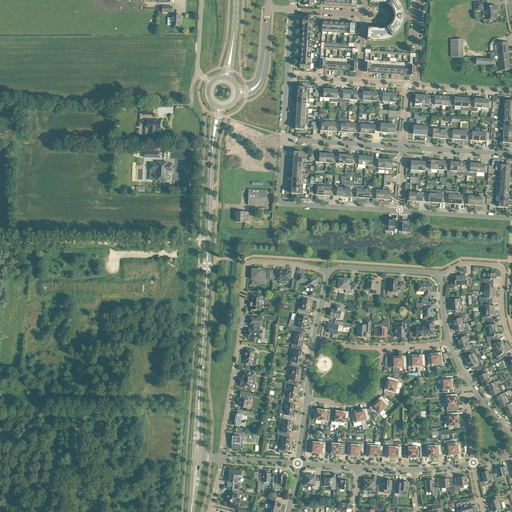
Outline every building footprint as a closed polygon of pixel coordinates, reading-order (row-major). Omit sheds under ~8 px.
[(372,40),(372,38),(376,38),(378,38),(381,38),(382,38),(384,38),(387,38),(390,37),(392,35),(393,35),(395,33),(397,31),(398,31),(400,29),(401,27),(401,26),(402,24),(402,23),(403,21),(404,18),(404,16),(404,13),(403,11),(403,9),(402,7),(401,4),(399,2),(397,0),(369,0),(369,2),(373,2),(373,1),(376,1),(376,2),(380,3),(380,2),(381,2),(384,2),(384,1),(386,2),(386,3),(388,4),(390,6),(391,4),(393,6),(391,7),(393,9),(394,11),(394,14),(394,15),(394,16),(395,16),(394,17),(394,19),(393,21),(392,23),(390,25),(391,26),(389,28),(389,26),(386,28),(384,29),(385,30),(382,30),(382,29),(380,29),(378,29),(378,28),(374,28),(374,29),(372,29),(372,28),(368,27),(367,40),(373,40),(374,40),(372,40)] [(478,3),(475,3),(475,11),(485,10),(486,20),(489,19),(490,20),(493,20),(494,19),(497,18),(496,6),(484,7),(483,7),(483,2),(478,3)] [(181,15),(176,15),(172,15),(171,26),(180,26),(180,19),(181,20),(181,15)] [(463,39),(451,39),(451,57),(463,57),(463,39)] [(474,57),(474,65),(494,66),(494,61),(500,61),(500,71),(506,70),(511,70),(508,42),(503,43),(497,43),(499,51),(490,52),(491,58),(474,57)] [(330,98),(331,89),(324,89),(323,90),(320,90),(320,98),(330,98)] [(331,89),(330,98),(334,98),(333,102),(340,102),(340,99),(340,91),(337,91),(338,89),(331,89)] [(350,99),(350,90),(343,90),(343,92),(340,91),(340,99),(350,99)] [(357,92),(357,91),(350,90),(350,99),(360,100),(360,93),(357,92)] [(369,101),(370,92),(363,91),(363,93),(360,93),(360,100),(369,101)] [(377,94),(377,92),(370,92),(369,101),(379,101),(380,94),(377,94)] [(389,102),(390,93),(383,92),(383,94),(380,94),(379,101),(389,102)] [(390,93),(389,102),(393,102),(393,105),(396,105),(396,103),(398,103),(399,96),(397,95),(397,93),(390,93)] [(422,95),(422,104),(427,104),(427,105),(427,107),(431,108),(432,105),(432,97),(429,97),(429,95),(422,95)] [(441,106),(442,96),(435,96),(435,97),(432,97),(432,105),(434,105),(441,106)] [(452,99),(449,98),(449,97),(442,96),(441,106),(448,106),(451,106),(452,99)] [(461,107),(462,98),(455,97),(455,99),(452,99),(451,106),(454,106),(461,107)] [(465,107),(465,111),(471,111),(471,100),(469,100),(469,98),(462,98),(461,107),(465,107)] [(481,99),(474,98),(474,100),(471,100),(471,111),(476,111),(477,108),(481,108),(481,99)] [(488,99),(481,99),(481,108),(488,109),(488,108),(491,109),(491,101),(488,101),(488,99)] [(143,107),(143,115),(153,115),(153,107),(143,107)] [(338,123),(338,130),(341,130),(341,132),(348,132),(348,123),(348,119),(339,118),(338,123)] [(160,121),(155,121),(147,121),(147,126),(145,125),(145,135),(149,135),(149,136),(156,136),(156,130),(155,130),(155,128),(160,128),(160,121)] [(328,131),(328,122),(318,121),(318,129),(321,129),(321,131),(328,131)] [(338,130),(338,123),(328,122),(328,131),(335,132),(335,130),(338,130)] [(357,131),(358,124),(348,123),(348,132),(355,133),(355,131),(357,131)] [(377,131),(378,123),(374,123),(374,125),(368,125),(367,134),(374,134),(374,131),(377,131)] [(387,133),(388,124),(378,123),(377,131),(380,131),(380,133),(387,133)] [(358,124),(357,131),(360,132),(360,133),(367,134),(368,125),(358,124)] [(430,127),(427,127),(427,126),(420,126),(420,135),(427,136),(427,134),(430,134),(430,127)] [(450,130),(450,127),(440,126),(440,129),(439,138),(446,139),(446,137),(449,137),(450,130)] [(433,129),(434,127),(430,127),(430,134),(433,134),(432,138),(439,138),(440,129),(433,129)] [(479,141),(479,132),(479,128),(475,128),(475,131),(472,131),(469,131),(469,139),(472,139),(472,141),(479,141)] [(460,130),(459,140),(466,140),(466,138),(469,139),(469,131),(467,131),(467,129),(460,129),(460,130)] [(453,130),(450,130),(449,137),(452,138),(452,139),(459,140),(460,130),(453,130)] [(489,133),(486,132),(479,132),(479,141),(486,141),(486,140),(489,140),(489,133)] [(326,162),(326,153),(319,153),(319,155),(316,154),(316,162),(326,162)] [(326,153),(326,162),(329,163),(329,166),(335,166),(336,163),(336,156),(333,156),(333,154),(326,153)] [(345,164),(346,155),(339,154),(339,156),(336,156),(336,163),(345,164)] [(356,157),(353,157),(353,155),(346,155),(345,164),(355,164),(356,157)] [(365,165),(366,156),(359,155),(359,157),(356,157),(355,164),(365,165)] [(373,160),(373,156),(366,156),(365,165),(368,165),(368,170),(375,170),(375,168),(376,160),(373,160)] [(385,170),(385,159),(378,159),(378,160),(376,160),(375,168),(378,168),(378,170),(385,170)] [(437,170),(438,161),(431,160),(431,164),(428,164),(427,171),(431,171),(431,169),(437,170)] [(428,164),(425,163),(425,162),(418,161),(417,171),(424,171),(427,171),(428,164)] [(448,163),(445,163),(445,161),(438,161),(437,170),(444,170),(447,170),(448,163)] [(448,163),(447,170),(452,171),(452,175),(457,175),(458,162),(451,161),(450,163),(448,163)] [(167,162),(164,162),(157,162),(156,163),(150,163),(150,169),(156,170),(156,180),(166,181),(166,170),(169,170),(169,169),(169,164),(167,164),(167,162)] [(467,164),(464,164),(465,162),(458,162),(457,175),(461,176),(461,171),(464,172),(464,171),(467,172),(467,164)] [(477,172),(477,163),(470,163),(470,164),(467,164),(467,172),(467,176),(473,176),(473,172),(477,172)] [(487,166),(484,165),(484,164),(477,163),(477,172),(484,173),(487,173),(487,166)] [(317,195),(324,196),(324,184),(314,183),(313,193),(317,193),(317,195)] [(332,184),(324,184),(324,196),(331,196),(331,194),(334,194),(334,187),(331,187),(332,184)] [(336,196),(343,197),(344,185),(334,184),(334,187),(334,194),(336,195),(336,196)] [(344,185),(343,197),(350,197),(350,196),(353,196),(354,185),(344,185)] [(354,185),(353,196),(356,196),(356,198),(363,198),(364,189),(364,186),(354,185)] [(373,197),(373,190),(374,186),(368,185),(368,189),(364,189),(363,198),(370,199),(370,197),(373,197)] [(390,188),(384,187),(383,190),(383,199),(390,200),(390,197),(395,197),(395,194),(390,194),(390,191),(390,188)] [(291,188),(291,193),(292,194),(292,198),(297,199),(297,194),(300,194),(299,196),(302,196),(303,189),(291,188)] [(249,189),(248,205),(266,206),(267,190),(249,189)] [(376,190),(373,190),(373,197),(376,197),(376,199),(383,199),(383,190),(376,190)] [(435,203),(436,190),(436,191),(426,190),(426,193),(425,200),(428,201),(428,202),(435,203)] [(445,202),(446,194),(446,191),(446,190),(436,190),(435,203),(442,203),(442,202),(445,202)] [(446,191),(446,194),(445,202),(448,202),(448,204),(455,204),(455,195),(456,195),(456,192),(446,191)] [(426,193),(423,193),(416,192),(415,201),(422,202),(423,200),(425,200),(426,193)] [(475,205),(482,206),(482,204),(485,204),(485,198),(485,197),(483,197),(483,193),(479,193),(479,196),(475,196),(475,205)] [(465,203),(465,196),(462,195),(456,195),(455,195),(455,204),(462,204),(462,203),(465,203)] [(468,196),(465,196),(465,203),(468,203),(468,205),(475,205),(475,196),(468,196)] [(248,217),(248,212),(236,212),(236,222),(245,222),(243,222),(244,217),(248,217)] [(395,219),(392,219),(389,218),(389,222),(387,222),(386,226),(388,226),(388,231),(395,231),(395,219)] [(410,232),(411,223),(409,223),(409,221),(403,221),(402,222),(400,222),(400,227),(402,227),(402,232),(410,232)] [(125,263),(125,279),(130,279),(130,274),(168,274),(168,261),(154,261),(154,263),(125,263)] [(252,269),(252,279),(254,279),(254,280),(258,280),(258,279),(259,280),(259,283),(264,283),(265,277),(262,277),(262,270),(252,269)] [(273,274),(272,283),(276,283),(276,280),(279,280),(290,281),(290,284),(289,288),(293,289),(293,285),(294,280),(290,279),(291,272),(276,271),(276,274),(273,274)] [(483,282),(485,282),(492,283),(493,279),(496,279),(496,276),(497,276),(497,274),(496,272),(493,272),(493,273),(487,273),(487,277),(483,277),(483,282)] [(305,276),(299,274),(297,281),(304,282),(307,283),(306,286),(310,287),(309,292),(310,292),(310,295),(313,296),(314,292),(316,286),(318,279),(314,278),(315,276),(311,276),(308,276),(308,277),(305,276)] [(458,285),(462,285),(461,276),(456,276),(456,279),(452,280),(453,287),(458,287),(458,285)] [(471,286),(471,283),(471,278),(467,279),(466,276),(461,276),(462,285),(466,285),(466,286),(471,286)] [(42,283),(42,293),(160,293),(160,278),(155,278),(155,283),(42,283)] [(358,296),(358,289),(359,284),(358,284),(352,283),(352,286),(348,286),(349,279),(339,279),(338,283),(337,283),(337,284),(336,286),(337,287),(338,287),(338,289),(346,289),(345,293),(352,293),(352,296),(358,296)] [(380,294),(380,288),(381,283),(377,283),(377,284),(376,284),(376,280),(368,279),(367,283),(366,283),(365,288),(367,289),(367,290),(370,291),(370,289),(372,289),(372,294),(380,294)] [(397,283),(397,281),(389,281),(389,286),(388,286),(387,290),(388,290),(388,291),(397,292),(397,291),(404,291),(405,283),(397,283)] [(417,288),(417,291),(424,292),(424,297),(426,297),(431,297),(431,292),(432,285),(430,283),(426,283),(426,282),(419,282),(419,283),(418,283),(417,288)] [(492,287),(492,283),(485,282),(485,288),(486,288),(486,292),(496,292),(497,289),(495,289),(495,287),(492,287)] [(496,296),(496,292),(486,292),(486,295),(484,295),(484,297),(480,297),(479,301),(491,301),(492,297),(495,297),(495,296),(496,296)] [(261,296),(257,295),(252,295),(251,302),(250,302),(250,306),(251,306),(251,311),(256,311),(256,309),(260,310),(261,300),(267,301),(267,296),(261,296)] [(310,297),(305,296),(302,295),(302,298),(300,298),(299,303),(302,304),(311,306),(312,300),(309,300),(310,297)] [(463,299),(462,299),(461,296),(454,296),(454,301),(451,301),(451,306),(463,305),(463,301),(463,299)] [(491,301),(481,301),(481,303),(481,306),(483,307),(484,307),(486,307),(486,311),(495,310),(494,305),(492,305),(491,301)] [(425,303),(416,303),(416,309),(422,308),(423,310),(422,310),(421,310),(421,311),(421,312),(421,313),(422,314),(423,314),(423,319),(428,318),(433,318),(432,314),(432,313),(431,312),(431,311),(431,310),(431,305),(426,306),(425,306),(425,303)] [(309,312),(311,306),(302,304),(300,309),(298,309),(297,312),(298,312),(306,314),(307,311),(309,312)] [(341,306),(339,306),(335,305),(334,309),(334,310),(331,309),(330,316),(339,318),(341,312),(340,311),(341,306)] [(463,315),(462,311),(464,311),(463,305),(451,306),(452,311),(455,311),(455,316),(463,315)] [(483,317),(482,317),(482,322),(485,321),(492,320),(492,316),(495,315),(495,310),(486,311),(486,314),(484,315),(483,315),(483,317)] [(298,312),(297,312),(296,312),(294,320),(307,323),(308,317),(305,317),(306,314),(298,312)] [(462,320),(464,320),(466,318),(465,314),(463,315),(455,316),(456,320),(453,321),(454,326),(463,324),(462,320)] [(262,318),(255,317),(250,317),(250,324),(252,325),(252,329),(249,329),(248,338),(262,339),(262,334),(263,334),(263,333),(264,332),(263,331),(262,331),(262,330),(260,330),(260,325),(262,325),(262,318)] [(390,329),(390,324),(390,319),(386,319),(386,322),(383,322),(383,327),(381,327),(381,328),(375,328),(374,336),(381,336),(381,337),(386,337),(386,329),(390,329)] [(305,329),(307,323),(294,320),(292,328),(292,329),(295,329),(302,331),(303,328),(305,329)] [(357,327),(356,332),(358,332),(357,336),(362,337),(362,336),(365,336),(365,337),(366,337),(366,333),(370,333),(370,328),(371,324),(371,320),(365,320),(365,324),(357,323),(357,324),(357,327)] [(489,331),(498,329),(496,324),(493,325),(492,320),(485,321),(487,328),(488,328),(489,331)] [(416,327),(416,331),(417,336),(418,335),(418,336),(423,336),(423,335),(434,334),(433,327),(434,327),(433,321),(424,321),(424,326),(421,326),(416,327)] [(399,327),(394,327),(394,328),(395,333),(396,333),(397,337),(404,337),(404,332),(404,331),(407,331),(407,326),(407,322),(399,323),(399,327)] [(328,323),(327,328),(329,329),(328,333),(336,335),(337,331),(341,332),(343,326),(340,325),(339,325),(334,324),(333,324),(328,323)] [(459,335),(467,333),(470,332),(469,326),(467,327),(466,323),(463,324),(454,326),(455,331),(458,330),(459,335)] [(302,331),(295,329),(292,329),(291,338),(294,339),(303,340),(304,335),(301,334),(302,331)] [(488,343),(498,339),(496,334),(499,334),(498,329),(489,331),(490,335),(489,335),(486,338),(488,343)] [(460,345),(468,342),(467,338),(468,338),(467,333),(459,335),(461,339),(458,340),(460,345)] [(302,346),(303,340),(294,339),(293,344),(292,344),(291,347),(293,348),(299,349),(299,348),(299,345),(302,346)] [(497,350),(505,345),(502,341),(500,342),(498,339),(488,343),(490,347),(494,347),(495,347),(497,350)] [(473,344),(471,345),(469,345),(468,342),(460,345),(462,350),(464,349),(466,353),(475,349),(476,349),(475,346),(473,344)] [(500,359),(502,358),(507,355),(504,351),(507,350),(505,345),(497,350),(498,353),(497,354),(499,357),(495,359),(496,362),(501,360),(500,359)] [(245,355),(244,361),(245,361),(245,364),(250,365),(250,362),(253,363),(254,358),(257,358),(258,354),(254,353),(255,350),(252,349),(247,348),(246,352),(245,352),(245,355)] [(301,349),(299,349),(293,348),(293,351),(294,351),(293,357),(303,358),(303,352),(301,352),(301,349)] [(468,363),(479,357),(475,349),(466,353),(468,358),(466,359),(468,363)] [(428,366),(436,365),(435,353),(431,354),(427,355),(427,360),(428,366)] [(436,365),(440,364),(445,364),(443,353),(439,353),(435,353),(436,365)] [(409,367),(417,367),(416,355),(412,355),(412,356),(408,356),(409,367)] [(425,366),(425,360),(424,355),(420,355),(416,355),(417,367),(425,366)] [(303,358),(293,357),(291,356),(290,362),(291,362),(291,365),(299,366),(299,363),(302,364),(303,358)] [(390,368),(398,368),(398,356),(394,356),(394,357),(389,357),(390,368)] [(407,369),(406,361),(406,356),(401,357),(401,356),(398,356),(398,368),(403,367),(403,369),(407,369)] [(475,370),(482,367),(483,366),(481,360),(481,358),(480,357),(479,357),(468,363),(471,368),(473,367),(475,370)] [(298,369),(299,366),(291,365),(291,368),(289,368),(289,374),(291,374),(300,375),(301,370),(298,369)] [(482,382),(490,378),(486,369),(484,370),(484,371),(478,374),(480,377),(480,380),(481,380),(482,382)] [(254,373),(249,372),(244,371),(243,378),(241,378),(240,385),(241,385),(241,387),(251,389),(251,388),(253,389),(254,389),(255,388),(256,388),(256,387),(256,386),(256,385),(256,384),(255,384),(255,383),(254,383),(255,375),(254,374),(254,373)] [(299,381),(300,375),(291,374),(290,380),(289,379),(288,383),(296,384),(297,381),(299,381)] [(442,385),(453,384),(453,380),(452,380),(452,376),(441,377),(442,385)] [(399,379),(393,378),(388,377),(387,381),(386,384),(397,387),(400,388),(401,383),(398,383),(399,379)] [(488,386),(493,383),(490,378),(482,382),(483,383),(482,384),(484,386),(484,387),(488,386)] [(490,391),(498,387),(496,381),(493,383),(488,386),(488,387),(488,390),(489,389),(490,391)] [(296,384),(288,383),(285,382),(285,385),(287,389),(289,389),(288,391),(298,393),(298,387),(296,387),(296,384)] [(395,395),(397,387),(386,384),(385,388),(384,393),(389,394),(395,395)] [(442,393),(448,393),(453,392),(453,388),(454,388),(453,384),(442,385),(442,393)] [(501,392),(503,390),(501,386),(499,387),(498,387),(490,391),(491,393),(490,393),(492,395),(493,397),(501,392)] [(251,393),(245,392),(240,391),(240,395),(241,396),(240,399),(237,398),(237,400),(237,401),(237,402),(238,403),(238,404),(239,405),(239,406),(240,406),(241,407),(242,407),(243,407),(247,408),(249,400),(247,400),(248,397),(250,397),(251,393)] [(280,396),(279,399),(282,399),(293,401),(294,401),(294,398),(297,399),(298,393),(288,391),(284,391),(283,396),(280,396)] [(508,391),(496,396),(497,398),(497,401),(498,400),(499,402),(507,398),(511,396),(508,391)] [(446,403),(458,402),(458,398),(457,398),(456,394),(451,394),(446,395),(446,403)] [(383,410),(389,404),(382,396),(379,399),(378,399),(375,401),(383,410)] [(504,406),(510,403),(507,398),(499,402),(500,404),(499,404),(501,407),(502,408),(504,406)] [(292,404),(293,401),(282,399),(281,408),(285,409),(294,410),(295,404),(292,404)] [(373,405),(370,408),(372,410),(371,411),(375,418),(383,410),(375,401),(373,404),(373,405)] [(447,411),(453,411),(458,410),(457,406),(458,406),(458,402),(446,403),(447,411)] [(293,416),(294,410),(285,409),(284,414),(283,414),(282,417),(290,418),(291,415),(293,416)] [(321,421),(322,409),(318,409),(314,409),(313,420),(321,421)] [(329,421),(330,415),(330,411),(326,410),(326,409),(322,409),(321,421),(329,421)] [(369,420),(368,414),(367,409),(363,410),(362,409),(359,410),(361,421),(369,420)] [(255,413),(238,410),(237,414),(236,414),(234,422),(236,422),(235,426),(240,426),(244,426),(245,421),(241,420),(242,415),(254,418),(255,413)] [(339,422),(340,411),(337,410),(337,411),(332,411),(332,416),(331,422),(339,422)] [(361,422),(361,421),(359,410),(355,411),(355,412),(351,412),(352,417),(353,423),(354,425),(361,424),(361,422)] [(348,423),(348,417),(349,412),(344,412),(344,411),(340,411),(339,422),(348,423)] [(444,422),(459,420),(459,417),(458,417),(458,412),(453,413),(447,413),(447,416),(444,416),(444,422)] [(280,417),(279,426),(283,426),(292,428),(293,422),(290,421),(290,418),(282,417),(280,417)] [(448,430),(454,429),(459,429),(459,424),(460,424),(459,420),(444,422),(445,427),(448,427),(448,430)] [(291,433),(292,428),(283,426),(282,430),(278,429),(278,434),(278,435),(288,436),(288,433),(291,433)] [(245,433),(239,432),(234,432),(234,436),(232,436),(232,444),(231,450),(233,451),(233,448),(243,449),(244,444),(242,444),(243,441),(244,441),(245,433)] [(278,435),(277,443),(279,443),(281,444),(290,445),(291,439),(288,439),(289,436),(288,436),(278,435)] [(393,458),(393,442),(393,439),(385,441),(385,446),(385,452),(385,457),(389,457),(389,458),(393,458)] [(355,456),(356,441),(347,440),(347,444),(347,454),(351,455),(351,456),(355,456)] [(452,443),(451,440),(443,441),(444,444),(445,455),(450,454),(450,455),(454,455),(452,443)] [(317,442),(314,441),(309,441),(308,452),(313,452),(313,453),(317,453),(317,442)] [(363,451),(364,445),(364,441),(356,441),(355,456),(359,456),(359,455),(363,456),(363,451)] [(325,453),(325,448),(326,442),(317,442),(317,453),(320,454),(320,453),(325,453)] [(336,455),(336,443),(328,442),(327,453),(332,454),(336,455)] [(383,446),(380,446),(380,442),(375,442),(375,443),(374,457),(378,457),(378,456),(382,457),(382,452),(383,446)] [(393,458),(397,458),(397,457),(401,457),(401,447),(398,446),(398,442),(393,442),(393,458)] [(421,446),(420,443),(418,443),(417,442),(412,443),(413,458),(417,458),(417,457),(421,457),(421,452),(421,446)] [(432,442),(424,443),(424,446),(425,452),(425,457),(430,456),(430,457),(433,457),(432,443),(432,442)] [(438,445),(432,445),(433,457),(437,457),(437,456),(442,455),(441,450),(441,445),(440,442),(437,442),(438,445)] [(452,443),(454,455),(457,454),(457,453),(462,453),(460,442),(452,443)] [(281,444),(279,443),(279,444),(278,448),(279,450),(279,452),(286,453),(287,450),(289,451),(290,445),(281,444)] [(344,454),(344,449),(345,443),(336,443),(336,455),(339,455),(340,454),(344,454)] [(374,457),(375,443),(366,443),(366,451),(366,456),(370,456),(370,457),(374,457)] [(412,443),(407,443),(404,444),(404,447),(405,453),(405,458),(409,458),(413,458),(412,443)] [(497,473),(494,474),(495,479),(498,478),(509,475),(507,471),(506,466),(503,467),(501,468),(501,467),(495,469),(497,473)] [(241,475),(241,471),(230,470),(229,481),(232,482),(232,483),(233,483),(232,488),(232,489),(233,489),(238,490),(239,490),(239,485),(239,484),(237,484),(238,475),(241,475)] [(482,474),(482,475),(483,476),(484,481),(483,481),(484,486),(490,484),(489,483),(494,482),(495,482),(494,480),(493,475),(490,476),(489,474),(488,471),(485,471),(484,471),(483,472),(482,472),(482,474)] [(270,483),(270,478),(271,473),(263,473),(263,479),(258,479),(258,490),(262,490),(263,482),(270,483)] [(285,484),(285,479),(286,479),(286,478),(287,478),(287,477),(287,476),(287,475),(286,474),(285,474),(285,473),(284,473),(283,474),(282,474),(282,475),(277,474),(277,476),(273,476),(273,481),(273,487),(281,488),(282,484),(285,484)] [(315,481),(315,476),(306,475),(305,485),(312,485),(312,489),(319,490),(320,481),(315,481)] [(453,485),(454,493),(460,492),(460,488),(464,488),(463,486),(467,485),(466,476),(458,477),(458,478),(455,478),(455,485),(453,485)] [(335,490),(336,477),(329,477),(329,478),(324,478),(324,486),(329,486),(328,489),(335,490)] [(347,481),(347,480),(346,479),(344,479),(343,478),(341,478),(341,480),(337,480),(337,489),(350,490),(350,484),(349,484),(349,481),(347,481)] [(454,493),(453,485),(453,479),(448,479),(448,478),(440,479),(441,488),(446,488),(446,490),(448,489),(449,491),(450,491),(451,495),(455,494),(454,493)] [(363,490),(363,494),(369,494),(374,495),(378,495),(378,491),(378,486),(375,485),(375,480),(364,479),(363,490)] [(391,490),(391,486),(392,481),(384,480),(384,483),(381,483),(380,492),(387,492),(387,490),(391,490)] [(437,487),(434,487),(433,484),(433,480),(429,480),(425,480),(425,484),(424,484),(425,488),(426,492),(430,491),(432,491),(432,495),(438,495),(437,487)] [(395,489),(395,493),(399,493),(401,492),(401,491),(403,491),(407,491),(408,491),(408,490),(409,486),(408,486),(408,482),(400,481),(400,483),(396,483),(395,484),(395,489)] [(244,492),(241,491),(238,490),(233,489),(232,492),(229,491),(226,500),(230,500),(229,502),(231,502),(230,507),(234,508),(238,509),(240,499),(237,498),(238,494),(243,496),(244,492)] [(493,501),(491,501),(492,507),(491,507),(492,511),(497,510),(499,509),(500,510),(504,509),(502,501),(501,502),(499,495),(497,496),(492,497),(493,501)] [(276,497),(272,497),(270,497),(268,504),(269,505),(271,505),(270,509),(278,510),(279,507),(280,507),(281,504),(276,502),(275,501),(276,497)] [(459,503),(456,504),(458,510),(461,510),(461,511),(472,511),(470,504),(467,505),(466,502),(459,503)]
